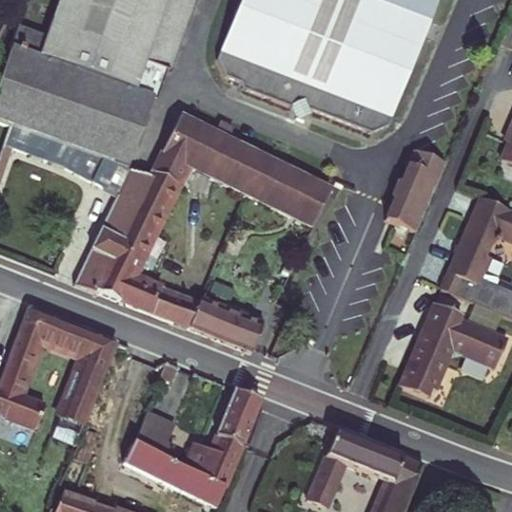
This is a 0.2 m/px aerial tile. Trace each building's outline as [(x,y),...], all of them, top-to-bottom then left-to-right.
[(0,91),(0,128),(17,135),(103,164),(131,174),(168,72),(171,73),(197,0),(63,0),(48,43),(21,33),(0,91)] [(442,0),(244,0),(220,63),(227,81),(242,87),(245,93),(266,102),(271,100),(273,105),(294,113),(305,108),(308,113),(372,139),(390,131),(442,0)] [(332,194),(182,119),(150,180),(91,295),(91,297),(251,359),(262,329),(198,308),(196,312),(130,282),(188,169),(314,229),(332,194)] [(511,129),(509,135),(511,136),(511,144),(502,167),(511,171),(511,129)] [(384,225),(417,239),(441,184),(447,170),(416,157),(384,225)] [(73,288),(91,295),(150,180),(131,174),(103,164),(91,189),(118,199),(73,288)] [(504,241),(511,244),(511,215),(483,203),(442,294),(477,309),(504,321),(511,324),(511,297),(484,284),(492,263),(489,262),(494,247),(504,241)] [(506,269),(492,263),(484,284),(511,297),(511,287),(501,282),(506,269)] [(464,321),(436,309),(399,390),(427,403),(431,394),(437,396),(451,364),(463,361),(495,376),(508,347),(495,340),(469,328),(463,325),(464,321)] [(477,309),(469,328),(495,340),(504,321),(477,309)] [(114,347),(26,313),(0,387),(0,422),(36,437),(46,413),(20,403),(41,347),(81,364),(59,421),(86,432),(119,351),(114,347)] [(206,452),(195,477),(229,493),(264,407),(239,398),(220,442),(224,443),(218,457),(206,452)] [(149,416),(136,448),(164,461),(177,427),(149,416)] [(401,511),(421,467),(339,436),(310,506),(326,511),(330,511),(348,471),(389,486),(377,511),(401,511)] [(221,511),(229,493),(195,477),(164,461),(136,448),(126,467),(215,511),(221,511)] [(109,511),(65,495),(57,511),(109,511)]
